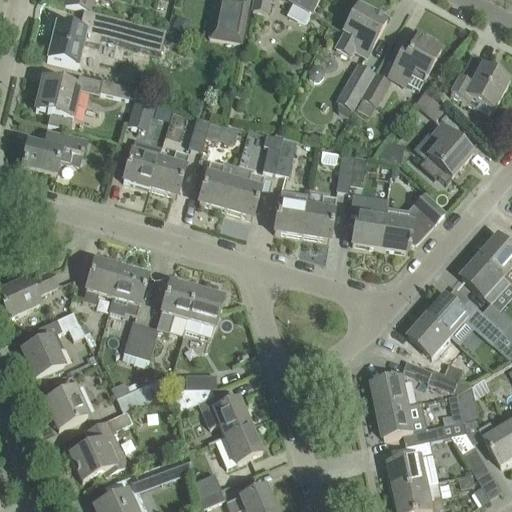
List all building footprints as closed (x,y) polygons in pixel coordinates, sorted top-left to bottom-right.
[(66,0),(65,8),(92,15),(95,2),(98,2),(98,0),(66,0)] [(217,0),(216,0),(209,43),(241,48),(249,6),(217,0)] [(279,0),(292,7),(287,17),(305,27),(310,17),(311,17),(320,0),(255,0),(252,15),(266,18),(268,0),(279,0)] [(334,53),(351,62),(355,54),(367,61),(377,42),(386,24),(357,9),(348,26),(334,53)] [(56,28),(47,63),(67,68),(78,71),(84,45),(99,50),(101,41),(120,46),(128,48),(133,26),(123,24),(104,19),(100,34),(83,30),(82,35),(56,28)] [(149,32),(146,45),(157,48),(160,35),(149,32)] [(405,86),(419,94),(441,54),(417,41),(411,51),(406,48),(388,81),(404,89),(405,86)] [(489,68),(472,58),(450,99),(488,119),(491,115),(493,116),(509,85),(486,73),(489,68)] [(350,114),(372,77),(357,68),(335,106),(337,107),(338,116),(347,122),(351,115),(350,114)] [(376,112),(390,88),(376,79),(362,103),(376,112)] [(49,119),(47,129),(69,135),(80,92),(43,83),(35,114),(47,116),(46,118),(49,119)] [(99,97),(128,103),(131,92),(102,85),(99,97)] [(414,107),(434,125),(447,111),(427,93),(414,107)] [(155,108),(136,102),(128,128),(139,131),(144,113),(153,115),(155,108)] [(204,113),(201,120),(210,123),(213,116),(204,113)] [(187,152),(201,156),(206,136),(209,126),(210,126),(196,122),(187,152)] [(209,126),(206,136),(217,139),(220,130),(209,126)] [(438,148),(419,170),(434,183),(436,180),(446,188),(473,158),(441,130),(430,141),(438,148)] [(227,132),(223,145),(233,148),(237,135),(227,132)] [(21,171),(55,179),(58,166),(70,169),(74,167),(76,158),(82,160),(85,146),(55,139),(52,152),(28,146),(21,171)] [(270,140),(265,139),(263,150),(268,151),(262,175),(274,178),(279,154),(281,145),(280,145),(281,143),(270,140)] [(149,193),(158,163),(161,153),(135,145),(131,156),(122,185),(149,193)] [(279,154),(274,178),(288,181),(295,148),(281,145),(279,154)] [(158,163),(149,193),(177,201),(185,171),(185,170),(188,160),(175,157),(172,167),(158,163)] [(350,190),(355,162),(341,160),(340,167),(336,195),(348,197),(349,190),(350,190)] [(366,163),(355,162),(350,190),(361,192),(366,163)] [(198,207),(225,215),(234,185),(220,181),(223,170),(210,167),(207,177),(206,177),(198,207)] [(234,185),(225,215),(252,223),(261,192),(260,192),(263,182),(251,179),(248,189),(234,185)] [(273,236),(301,241),(306,209),(292,207),(293,196),(281,194),(279,205),(278,205),(276,216),(273,236)] [(416,207),(436,226),(445,217),(425,198),(416,207)] [(355,220),(350,248),(378,253),(383,223),(386,203),(385,203),(385,206),(352,201),(353,199),(352,199),(348,219),(355,220)] [(306,209),(301,241),(329,245),(332,225),(336,203),(321,201),(320,211),(306,209)] [(383,223),(378,253),(406,257),(407,251),(409,251),(410,248),(415,249),(434,229),(418,214),(406,227),(383,223)] [(511,252),(499,241),(480,262),(508,287),(511,290),(511,252)] [(508,287),(480,262),(462,283),(491,308),(508,287)] [(99,299),(113,303),(121,272),(94,264),(88,284),(85,295),(87,295),(83,305),(96,309),(99,299)] [(121,272),(113,303),(109,316),(124,321),(125,317),(136,321),(139,310),(139,311),(148,280),(121,272)] [(40,309),(36,300),(57,291),(50,275),(28,285),(28,284),(0,296),(0,307),(7,324),(40,309)] [(187,325),(196,294),(169,286),(161,315),(156,334),(158,334),(168,337),(173,320),(186,324),(187,325)] [(186,324),(183,334),(198,339),(211,342),(223,302),(196,294),(187,325),(186,324)] [(511,355),(511,342),(483,317),(482,317),(470,306),(462,315),(446,301),(427,322),(450,342),(464,326),(473,326),(494,345),(495,344),(510,357),(511,355)] [(511,326),(500,316),(490,308),(483,317),(511,342),(511,326)] [(55,325),(60,337),(68,334),(73,345),(84,340),(78,329),(77,329),(72,318),(55,325)] [(450,342),(427,322),(409,342),(432,362),(450,342)] [(123,358),(136,361),(145,331),(132,327),(123,358)] [(145,331),(136,361),(149,365),(158,334),(156,334),(145,331)] [(40,346),(21,355),(35,384),(63,371),(57,356),(64,353),(57,338),(40,346)] [(438,364),(433,376),(459,385),(463,374),(438,364)] [(459,385),(433,376),(407,366),(402,378),(454,398),(459,385)] [(372,389),(378,416),(407,410),(402,383),(392,385),(390,379),(372,383),(374,389),(372,389)] [(116,404),(123,417),(126,416),(144,408),(174,394),(170,387),(167,380),(137,394),(129,397),(116,404)] [(186,380),(170,380),(170,387),(174,394),(186,394),(186,380)] [(186,380),(186,394),(209,394),(216,394),(216,380),(186,380)] [(137,384),(126,390),(129,397),(137,394),(137,384)] [(110,393),(116,404),(129,397),(126,390),(124,386),(117,390),(110,393)] [(45,405),(58,434),(76,426),(88,421),(74,392),(63,397),(45,405)] [(479,423),(472,392),(457,400),(464,427),(479,423)] [(186,394),(174,394),(177,416),(198,408),(209,433),(218,429),(224,442),(250,431),(238,403),(231,406),(226,395),(213,401),(209,394),(186,394)] [(407,410),(378,416),(384,444),(403,440),(413,437),(407,410)] [(82,486),(102,477),(105,481),(127,471),(113,439),(116,438),(115,435),(132,428),(126,416),(123,417),(102,427),(108,441),(86,451),(68,460),(76,478),(78,477),(82,486)] [(438,444),(451,442),(466,438),(463,427),(444,431),(436,433),(438,444)] [(511,464),(511,436),(508,430),(496,437),(490,428),(479,434),(485,444),(484,444),(500,472),(511,464)] [(230,456),(216,462),(221,474),(235,468),(235,469),(243,466),(262,458),(250,431),(224,442),(230,456)] [(466,438),(451,442),(463,459),(474,452),(466,439),(466,438)] [(389,468),(395,495),(438,486),(430,446),(397,453),(399,466),(389,468)] [(474,452),(463,459),(477,482),(489,475),(474,452)] [(159,472),(164,487),(191,477),(186,462),(159,472)] [(219,476),(191,488),(196,503),(220,493),(225,491),(219,476)] [(461,493),(475,491),(473,481),(459,484),(461,493)] [(443,511),(438,486),(395,495),(398,511),(443,511)] [(238,502),(225,508),(226,511),(274,511),(265,491),(246,498),(238,502)] [(471,498),(478,511),(489,504),(482,492),(471,498)] [(140,511),(132,493),(93,511),(140,511)] [(220,493),(196,503),(199,511),(205,511),(224,504),(220,493)]
